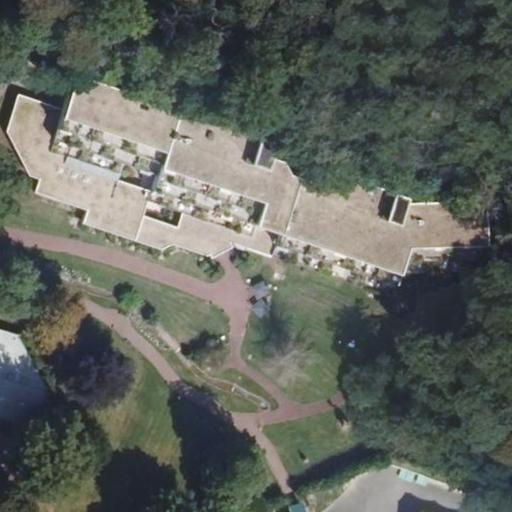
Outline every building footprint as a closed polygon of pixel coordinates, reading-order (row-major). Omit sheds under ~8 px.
[(75,73),(72,84),(207,130),(210,121),(75,73)] [(341,185),(266,159),(270,142),(210,121),(207,130),(72,84),(63,109),(20,94),(12,114),(55,127),(48,148),(116,172),(119,162),(153,173),(140,212),(170,223),(166,241),(204,255),(215,250),(232,242),(243,246),(248,235),(392,287),(394,280),(394,267),(485,262),(481,203),(403,206),(403,197),(345,177),(341,185)] [(55,127),(12,114),(6,127),(19,172),(32,177),(28,189),(79,208),(75,221),(152,247),(166,241),(170,223),(140,212),(153,173),(119,162),(116,172),(48,148),(55,127)] [(248,235),(243,246),(389,298),(392,287),(248,235)] [(394,267),(394,280),(486,273),(485,262),(394,267)] [(0,333),(0,423),(37,435),(49,397),(15,337),(0,333)] [(30,453),(0,443),(0,491),(15,496),(30,453)]
